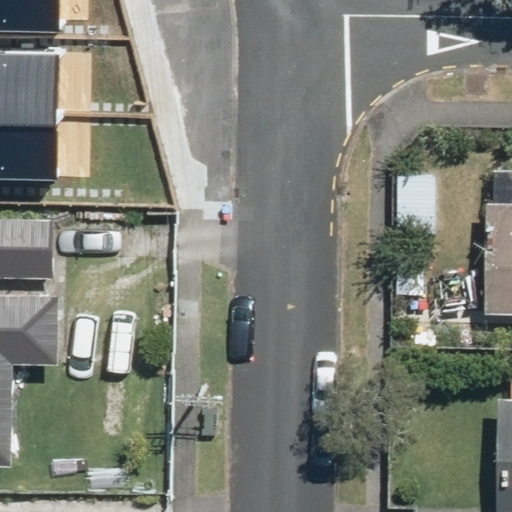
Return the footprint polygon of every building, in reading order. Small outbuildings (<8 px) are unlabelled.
[(38,75),(0,74),(0,182),(2,183),(2,173),(142,176),(104,56),(39,55),(38,75)] [(440,234),(443,174),(400,172),(398,233),(440,234)] [(511,201),(485,201),(484,314),(511,314),(511,201)] [(0,212),(0,275),(54,277),(56,214),(0,212)] [(0,292),(0,465),(13,466),(15,363),(60,364),(60,293),(0,292)] [(511,511),(511,396),(497,396),(496,511),(511,511)]
